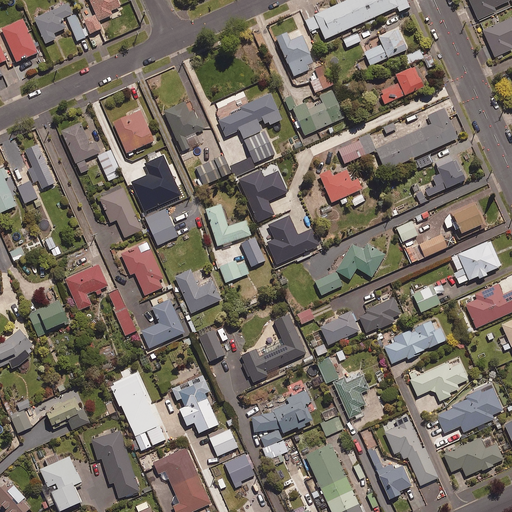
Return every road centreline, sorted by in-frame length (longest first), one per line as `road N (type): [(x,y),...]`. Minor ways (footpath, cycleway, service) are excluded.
road 1 (residential): [(511,175),(434,0)]
road 2 (residential): [(0,118),(173,40)]
